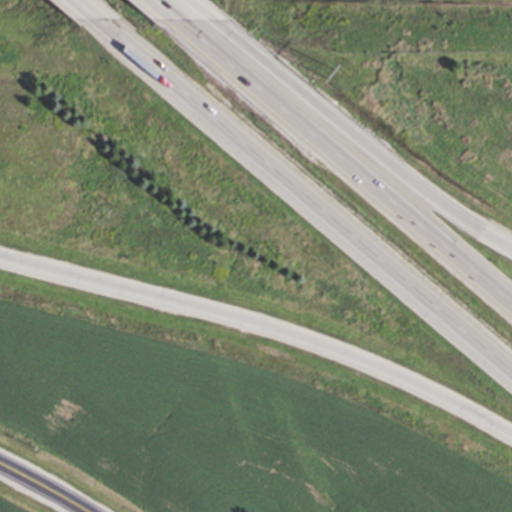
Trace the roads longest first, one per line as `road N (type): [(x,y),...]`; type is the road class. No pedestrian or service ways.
road 1 (motorway): [(97,17),(511,371)]
road 2 (motorway): [(0,259),(347,351),(511,433)]
road 3 (motorway): [(511,297),(176,15)]
road 4 (motorway): [(511,242),(433,195),(215,17)]
